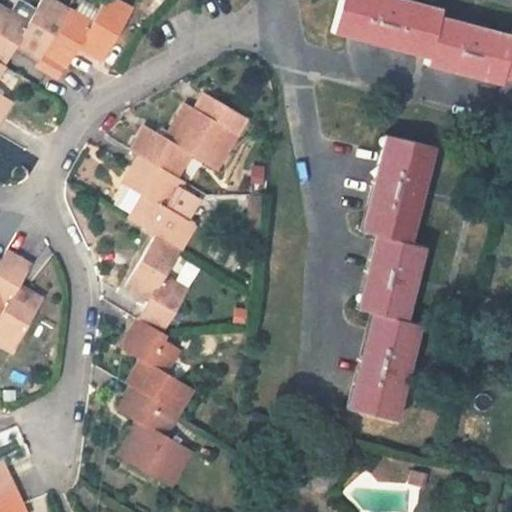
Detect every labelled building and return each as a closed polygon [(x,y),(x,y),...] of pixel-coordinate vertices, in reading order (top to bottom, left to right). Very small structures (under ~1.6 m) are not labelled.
[(50,0),(39,0),(27,22),(3,8),(0,6),(0,64),(3,67),(14,47),(37,61),(42,52),(67,10),(50,0)] [(111,0),(104,0),(90,24),(67,10),(42,52),(66,67),(77,49),(99,62),(130,11),(111,0)] [(438,10),(400,0),(338,0),(332,27),(427,52),(426,57),(425,59),(499,78),(500,76),(501,71),(511,74),(511,31),(510,37),(436,17),(438,10)] [(332,27),(330,32),(426,57),(427,52),(332,27)] [(498,84),(499,78),(425,59),(424,64),(498,84)] [(0,116),(8,103),(0,98),(0,71),(3,67),(0,64),(0,116)] [(144,126),(130,151),(138,155),(166,171),(176,177),(190,154),(215,169),(236,134),(246,119),(203,93),(194,109),(185,104),(169,131),(165,138),(157,134),(144,126)] [(169,131),(162,127),(157,134),(165,138),(169,131)] [(358,229),(363,231),(388,135),(383,134),(358,229)] [(420,245),(405,242),(430,146),(388,135),(363,231),(373,233),(378,235),(359,309),(369,312),(374,313),(350,408),(392,419),(416,323),(402,320),(420,245)] [(166,171),(138,155),(122,183),(126,185),(143,195),(131,214),(128,219),(155,235),(179,249),(194,225),(166,209),(180,185),(163,175),(166,171)] [(126,185),(114,204),(131,214),(143,195),(126,185)] [(373,233),(354,308),(359,309),(378,235),(373,233)] [(179,249),(155,235),(125,286),(148,300),(137,319),(161,333),(186,291),(163,277),(179,249)] [(28,265),(5,252),(0,260),(0,345),(10,351),(40,301),(16,286),(28,265)] [(369,312),(345,407),(350,408),(374,313),(369,312)] [(161,333),(137,319),(120,346),(141,359),(126,383),(132,387),(177,413),(192,388),(164,372),(178,348),(161,339),(163,335),(161,333)] [(164,437),(177,413),(132,387),(118,411),(138,423),(118,457),(127,463),(169,488),(190,452),(164,437)] [(0,498),(15,492),(2,463),(0,463),(0,498)] [(24,511),(15,492),(0,498),(0,511),(24,511)]
